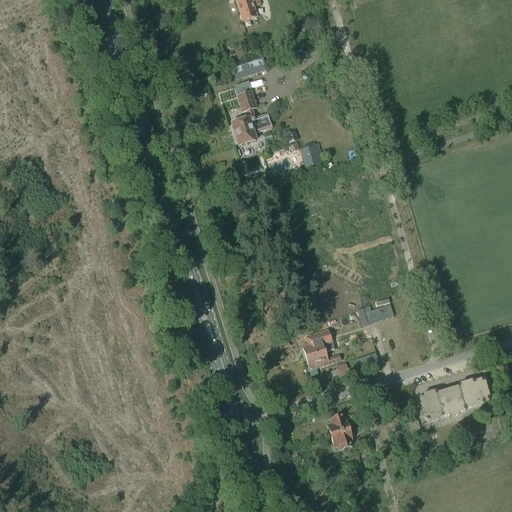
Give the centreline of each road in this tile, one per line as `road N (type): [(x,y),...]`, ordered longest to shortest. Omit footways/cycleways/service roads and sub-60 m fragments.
road 1 (primary): [(237,426),(103,0)]
road 2 (residential): [(433,360),(378,164)]
road 3 (residential): [(378,164),(331,0)]
road 4 (residential): [(378,164),(511,124)]
road 5 (residential): [(237,426),(359,389)]
road 6 (residential): [(390,511),(359,389)]
